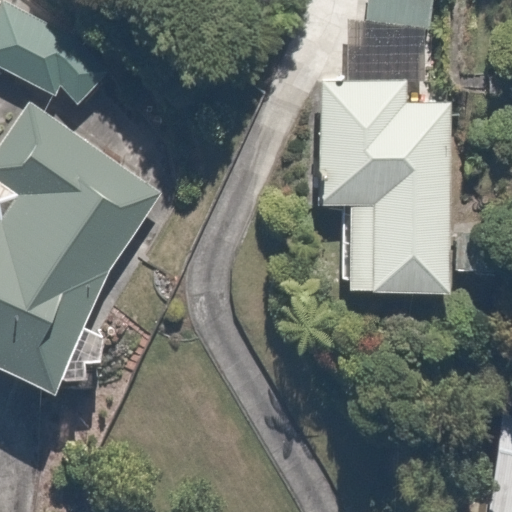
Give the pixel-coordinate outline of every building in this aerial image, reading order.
[(15,0),(0,0),(0,65),(75,107),(106,51),(15,0)] [(431,0),(363,0),(362,19),(429,26),(431,0)] [(418,92),(322,87),(316,215),(361,217),(357,295),(466,298),(467,112),(417,109),(418,92)] [(0,383),(51,405),(152,196),(6,119),(0,131),(0,182),(10,187),(0,207),(0,383)] [(511,511),(511,453),(469,445),(456,511),(511,511)]
